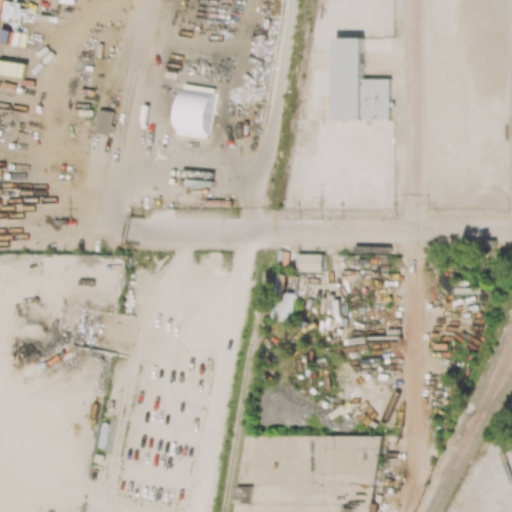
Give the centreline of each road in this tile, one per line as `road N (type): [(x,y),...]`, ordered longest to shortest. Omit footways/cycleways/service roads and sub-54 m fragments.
road 1 (residential): [(415,436),(416,0)]
road 2 (residential): [(511,233),(282,233)]
